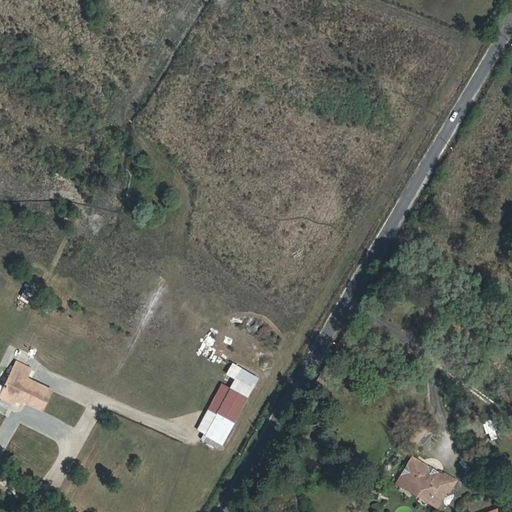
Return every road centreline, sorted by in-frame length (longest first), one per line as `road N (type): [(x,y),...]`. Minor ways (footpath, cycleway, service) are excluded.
road 1 (tertiary): [(511,30),(228,511)]
road 2 (unknown): [(455,470),(423,356),(352,299)]
